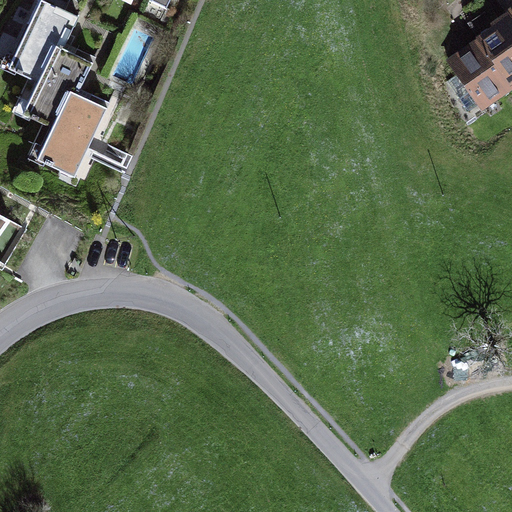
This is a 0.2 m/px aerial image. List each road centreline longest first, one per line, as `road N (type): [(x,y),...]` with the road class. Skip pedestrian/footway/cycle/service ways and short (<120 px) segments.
road 1 (residential): [(397,511),(267,373),(212,322),(167,298),(79,294),(0,331)]
road 2 (track): [(200,0),(79,294)]
road 3 (track): [(511,381),(427,412),(370,480)]
